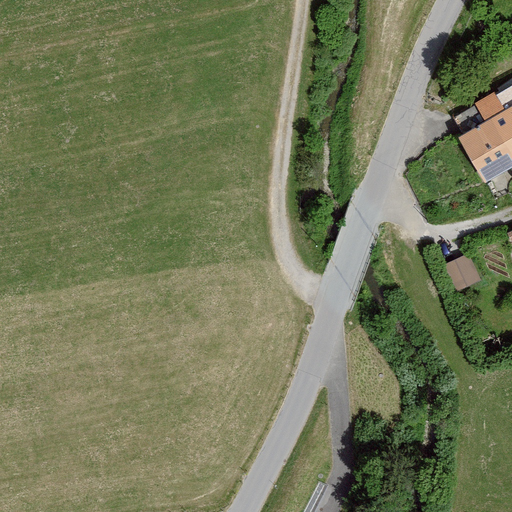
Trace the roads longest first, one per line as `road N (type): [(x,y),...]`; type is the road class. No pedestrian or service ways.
road 1 (unclassified): [(452,0),(418,67),(311,373),(242,511)]
road 2 (track): [(336,302),(311,291),(283,258),(280,188),(301,0)]
